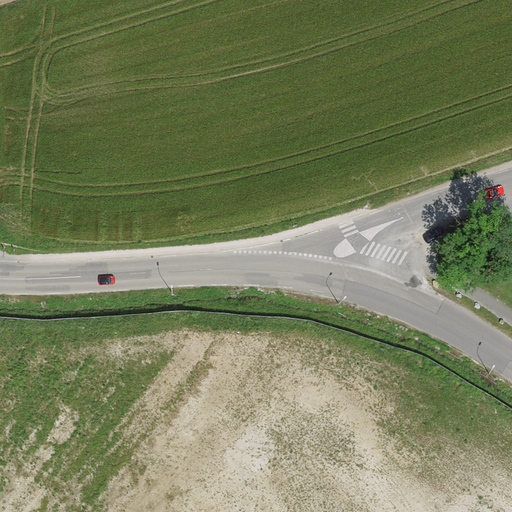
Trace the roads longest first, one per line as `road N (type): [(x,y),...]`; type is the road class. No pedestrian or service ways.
road 1 (tertiary): [(0,280),(214,269),(325,275)]
road 2 (tertiary): [(511,184),(363,233),(325,275)]
road 3 (tertiary): [(325,275),(431,310),(511,361)]
